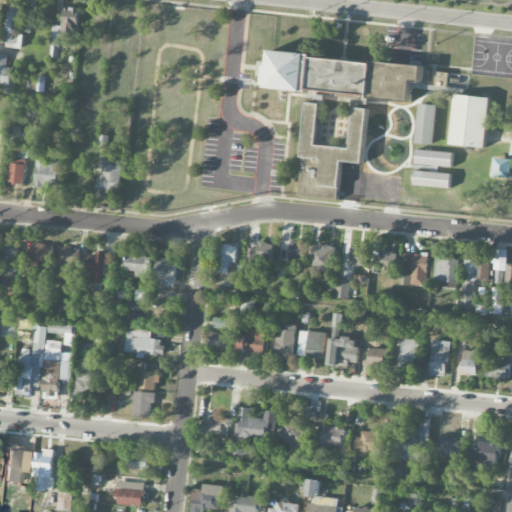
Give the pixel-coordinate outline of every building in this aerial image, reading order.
[(1,0),(0,42),(21,43),(23,1),(7,0),(1,0)] [(50,57),(59,58),(60,39),(77,40),(79,8),(64,7),(63,25),(52,25),(50,57)] [(7,54),(0,53),(0,84),(10,85),(11,67),(7,67),(7,54)] [(423,66),(270,53),(269,65),(265,65),(263,88),(410,100),(411,82),(421,83),(423,66)] [(447,86),(447,76),(436,76),(436,85),(447,86)] [(451,145),(486,147),(490,97),(454,95),(451,145)] [(299,196),(338,199),(341,161),(362,162),(367,109),(354,108),(350,148),(318,145),(321,104),(307,103),(299,196)] [(432,145),(437,106),(419,103),(414,143),(432,145)] [(18,149),(18,161),(11,160),(10,182),(25,183),(27,149),(18,149)] [(453,166),(453,152),(416,150),(415,164),(453,166)] [(122,160),(102,160),(101,191),(121,191),(122,160)] [(59,161),(37,161),(36,187),(58,188),(59,161)] [(450,174),(415,170),(413,184),(448,189),(450,174)] [(19,243),(0,242),(0,243),(0,270),(18,271),(19,243)] [(273,243),(259,242),(258,260),(273,260),(273,243)] [(304,260),(304,242),(288,242),(288,260),(304,260)] [(51,262),(52,244),(31,243),(30,262),(51,262)] [(238,245),(223,245),(221,269),(227,270),(227,273),(236,274),(238,245)] [(334,271),(335,246),(310,245),(309,270),(334,271)] [(80,248),(59,247),(59,266),(79,267),(80,248)] [(257,260),(256,248),(247,249),(248,261),(257,260)] [(366,266),(366,248),(351,248),(351,266),(366,266)] [(489,263),(508,263),(507,250),(489,250),(489,263)] [(382,270),(397,270),(397,252),(383,251),(382,270)] [(461,308),(471,309),(473,278),(489,279),(490,263),(479,262),(479,253),(464,252),(461,308)] [(91,273),(90,283),(104,283),(105,254),(86,253),(86,273),(91,273)] [(428,254),(403,253),(402,285),(427,286),(428,254)] [(371,270),(380,271),(382,256),(373,255),(371,270)] [(135,271),(135,278),(151,279),(152,257),(126,256),(126,271),(135,271)] [(434,281),(443,282),(443,287),(458,288),(459,257),(435,256),(434,281)] [(156,286),(176,286),(176,259),(156,258),(156,286)] [(351,280),(337,279),(337,298),(350,299),(351,280)] [(501,314),(505,289),(493,287),(489,313),(501,314)] [(18,288),(8,289),(9,300),(19,299),(18,288)] [(128,307),(127,289),(115,290),(115,308),(128,307)] [(255,301),(244,300),(243,309),(254,310),(255,301)] [(341,314),(334,313),(333,329),(339,329),(341,314)] [(226,318),(214,317),(213,327),(225,328),(226,318)] [(363,341),(370,342),(372,320),(365,320),(363,341)] [(73,334),(73,324),(50,323),(49,334),(73,334)] [(293,358),(297,328),(279,325),(275,356),(293,358)] [(152,330),(126,329),(125,353),(161,354),(162,339),(151,339),(152,330)] [(238,335),(238,352),(265,353),(266,330),(246,330),(246,335),(238,335)] [(326,332),(300,331),(299,357),(325,358),(326,332)] [(228,350),(229,333),(211,332),(209,348),(228,350)] [(329,366),(349,367),(349,362),(358,363),(359,339),(331,337),(329,366)] [(417,339),(402,339),(401,353),(393,353),(393,367),(416,368),(417,339)] [(45,342),(34,341),(33,356),(18,355),(16,394),(31,395),(32,386),(42,387),(45,342)] [(44,397),(59,398),(60,379),(71,379),(73,353),(62,352),(62,341),(47,341),(44,397)] [(493,358),(510,358),(510,345),(494,344),(493,358)] [(369,365),(386,365),(386,349),(369,348),(369,365)] [(447,376),(448,349),(432,348),(430,375),(447,376)] [(479,375),(480,351),(463,350),(462,374),(479,375)] [(509,378),(509,363),(488,362),(487,377),(509,378)] [(100,395),(101,367),(85,366),(85,372),(77,371),(76,394),(100,395)] [(159,372),(138,370),(136,388),(158,390),(159,372)] [(156,404),(156,392),(134,392),(134,417),(151,417),(152,404),(156,404)] [(116,405),(117,394),(106,394),(105,405),(116,405)] [(265,418),(250,418),(251,408),(238,407),(237,437),(275,439),(276,411),(265,411),(265,418)] [(229,435),(230,417),(209,416),(208,434),(229,435)] [(286,419),(286,429),(279,429),(278,442),(305,442),(306,419),(286,419)] [(402,430),(401,440),(394,439),(393,457),(427,459),(429,419),(421,419),(420,431),(402,430)] [(324,433),(318,431),(315,449),(324,451),(325,445),(343,448),(346,428),(325,425),(324,433)] [(363,437),(356,437),(355,450),(383,452),(384,433),(363,432),(363,437)] [(432,456),(461,457),(462,438),(440,437),(439,443),(433,442),(432,456)] [(34,452),(25,451),(26,445),(10,442),(5,481),(21,483),(24,465),(32,467),(34,452)] [(472,443),(470,463),(497,465),(498,445),(472,443)] [(53,490),(54,451),(35,451),(34,490),(53,490)] [(149,470),(150,454),(129,454),(129,470),(149,470)] [(336,469),(348,468),(347,457),(336,457),(336,469)] [(390,477),(402,478),(402,467),(390,466),(390,477)] [(318,497),(320,481),(308,479),(306,497),(316,498),(316,505),(307,504),(306,511),(337,511),(338,505),(336,504),(337,498),(318,497)] [(224,486),(204,484),(203,491),(195,490),(192,511),(204,511),(205,508),(221,510),(224,486)] [(144,490),(117,489),(116,504),(144,505),(144,490)] [(422,491),(409,490),(408,504),(421,505),(422,491)] [(72,492),(59,491),(58,510),(72,511),(72,492)] [(231,511),(258,511),(259,498),(240,497),(239,504),(232,503),(231,511)] [(269,511),(298,511),(299,504),(277,503),(277,509),(270,508),(269,511)]
